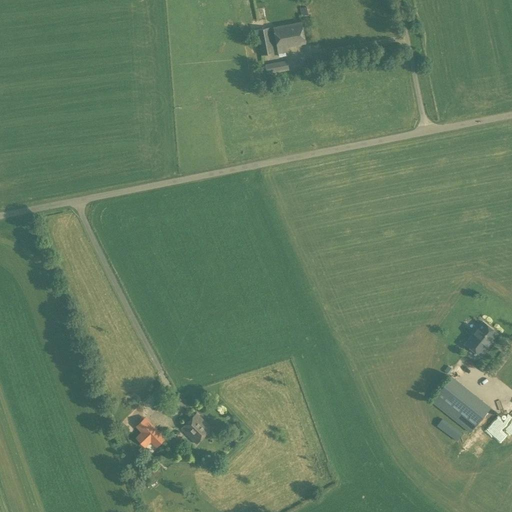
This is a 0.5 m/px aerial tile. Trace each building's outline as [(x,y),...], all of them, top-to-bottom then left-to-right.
[(273,28),(278,53),(285,52),(284,47),(305,42),(301,22),(273,28)] [(273,53),(269,28),(256,30),(260,55),(273,53)] [(266,74),(288,70),(287,60),(265,64),(266,74)] [(478,342),(489,352),(505,335),(503,334),(506,331),(494,321),(493,324),(490,322),(487,326),(490,328),(478,342)] [(490,407),(451,375),(431,401),(470,432),(490,407)] [(506,399),(506,398),(511,401),(511,391),(505,388),(501,396),(506,399)] [(128,429),(138,421),(132,413),(122,421),(128,429)] [(211,428),(203,420),(196,413),(181,428),(196,443),(211,428)] [(436,426),(457,441),(462,433),(442,418),(436,426)] [(165,437),(150,422),(143,429),(147,433),(145,435),(147,436),(146,437),(155,446),(165,437)] [(474,435),(454,458),(463,466),(483,443),(474,435)] [(144,457),(147,454),(152,449),(151,448),(153,447),(145,439),(144,440),(142,438),(136,443),(135,443),(133,445),(144,457)]
